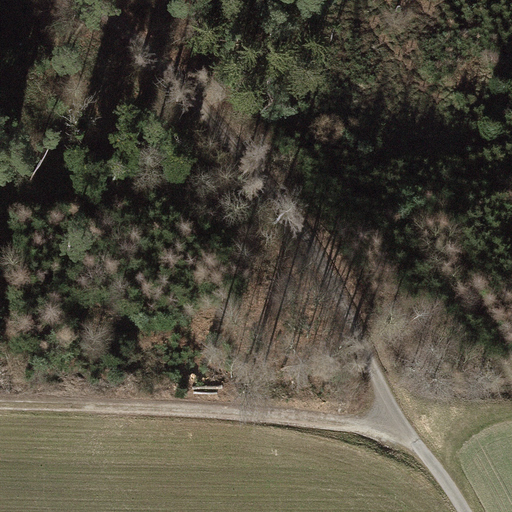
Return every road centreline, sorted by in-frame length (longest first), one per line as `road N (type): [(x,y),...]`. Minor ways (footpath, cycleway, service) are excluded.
road 1 (track): [(91,0),(176,79),(300,228),(380,389),(463,511)]
road 2 (track): [(402,427),(0,408)]
